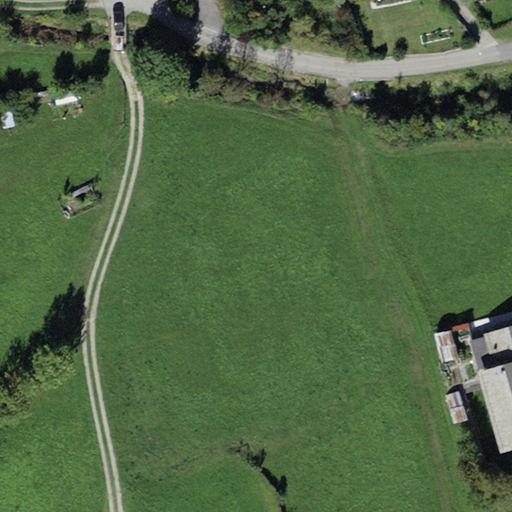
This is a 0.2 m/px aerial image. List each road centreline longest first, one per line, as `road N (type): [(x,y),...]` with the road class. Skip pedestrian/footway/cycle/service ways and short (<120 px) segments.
road 1 (track): [(122,4),(118,48),(135,91),(138,137),(92,288),(90,320),(117,511)]
road 2 (residential): [(511,51),(391,73),(303,70),(200,36),(160,15),(153,0)]
road 3 (track): [(160,15),(122,4),(0,1)]
